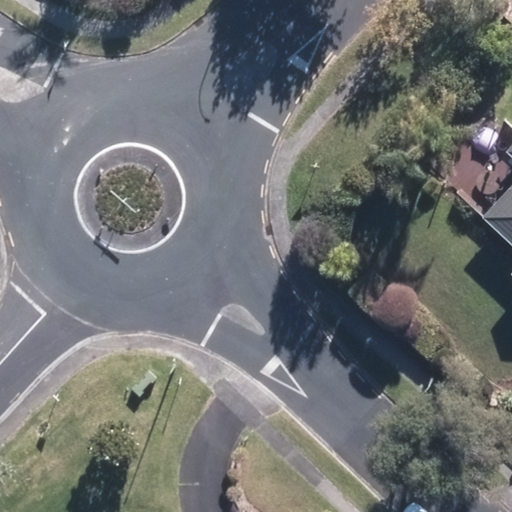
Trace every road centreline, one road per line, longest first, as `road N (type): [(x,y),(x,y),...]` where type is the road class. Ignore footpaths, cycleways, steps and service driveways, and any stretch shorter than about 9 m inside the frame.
road 1 (residential): [(304,369),(464,511)]
road 2 (residential): [(332,0),(216,173)]
road 3 (residential): [(151,113),(241,33),(299,0)]
road 4 (residential): [(304,369),(245,347),(159,283)]
road 5 (residential): [(214,230),(281,311),(304,369)]
road 6 (residential): [(0,47),(116,112)]
